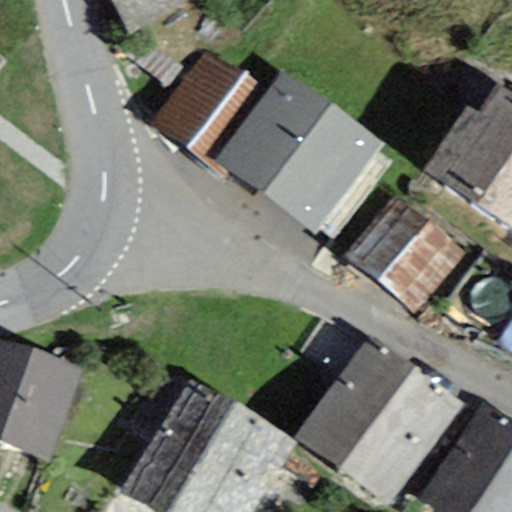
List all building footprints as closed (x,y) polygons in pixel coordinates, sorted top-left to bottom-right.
[(191,0),(109,0),(129,36),(192,1),(191,0)] [(264,94),(203,51),(149,126),(221,178),(226,170),(214,161),(264,94)] [(280,72),(264,94),(214,161),(226,170),(313,234),(379,144),(280,72)] [(511,96),(495,85),(476,113),(467,107),(420,175),(511,237),(511,96)] [(395,197),(345,257),(414,313),(464,253),(395,197)] [(338,469),(411,369),(367,337),(293,437),(338,469)] [(81,368),(0,341),(0,443),(51,460),(81,368)] [(462,405),(411,369),(338,469),(386,505),(462,405)] [(255,511),(296,446),(189,381),(121,492),(154,511),(255,511)] [(511,511),(511,425),(481,406),(419,501),(436,511),(511,511)]
